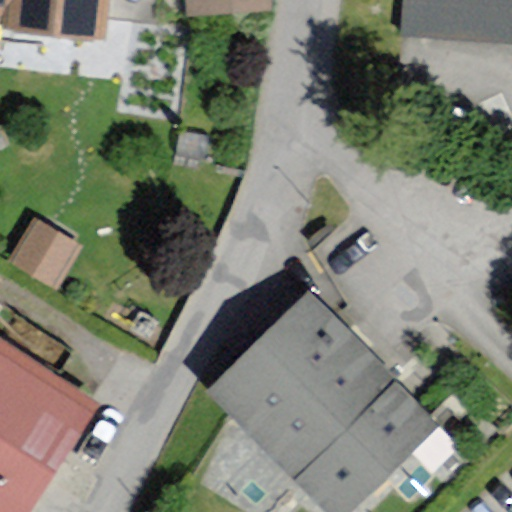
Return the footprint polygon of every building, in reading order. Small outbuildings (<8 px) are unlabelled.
[(0,0),(0,18),(99,29),(102,0),(0,0)] [(189,0),(191,11),(269,5),(268,0),(189,0)] [(511,0),(402,0),(401,30),(511,35),(511,0)] [(13,256),(57,280),(80,236),(36,213),(13,256)] [(218,395),(332,511),(349,511),(438,425),(316,300),(218,395)] [(14,511),(92,392),(0,332),(0,511),(14,511)]
